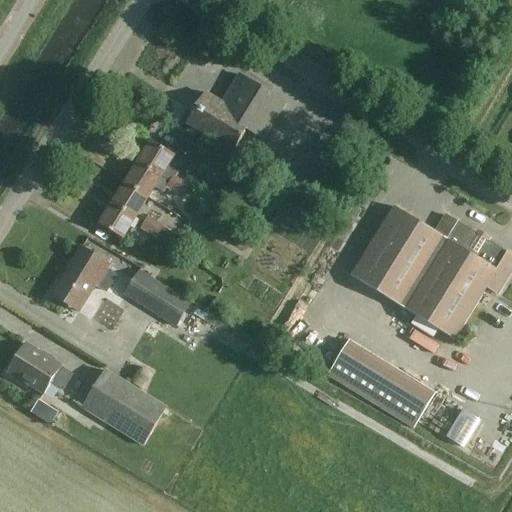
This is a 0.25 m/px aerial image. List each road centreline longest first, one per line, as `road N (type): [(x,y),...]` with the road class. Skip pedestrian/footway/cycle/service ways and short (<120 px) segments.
road 1 (tertiary): [(511,193),(195,0)]
road 2 (track): [(219,335),(474,485),(493,494),(511,475)]
road 3 (unclassified): [(0,225),(144,0)]
